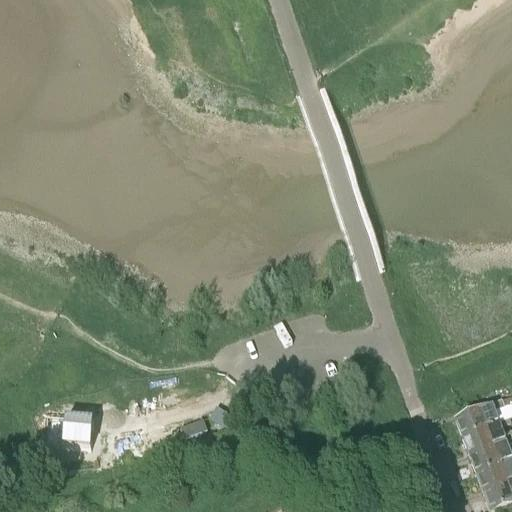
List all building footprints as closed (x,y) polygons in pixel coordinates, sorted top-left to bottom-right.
[(508,424),(508,423),(511,421),(511,407),(509,401),(453,423),(461,442),(508,424)] [(462,408),(446,415),(447,418),(463,411),(462,408)] [(49,425),(47,449),(59,450),(59,454),(91,457),(94,425),(62,422),(61,426),(49,425)] [(183,443),(207,435),(203,423),(179,432),(183,443)] [(461,442),(468,460),(511,443),(511,432),(510,433),(511,435),(502,439),(499,432),(510,428),(508,424),(461,442)] [(475,478),(511,463),(511,443),(468,460),(475,478)] [(511,463),(475,478),(482,496),(511,483),(511,463)] [(511,483),(482,496),(488,511),(499,511),(511,507),(511,483)]
